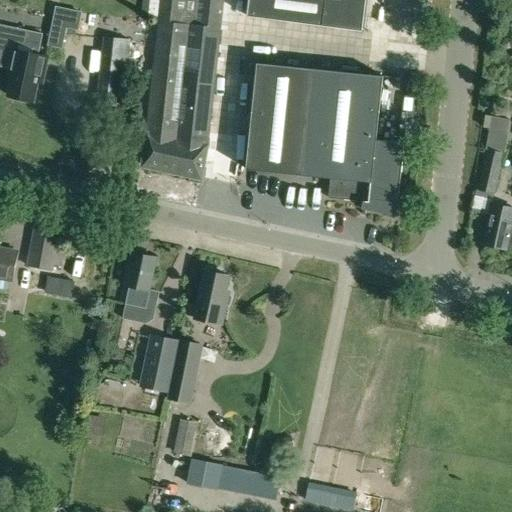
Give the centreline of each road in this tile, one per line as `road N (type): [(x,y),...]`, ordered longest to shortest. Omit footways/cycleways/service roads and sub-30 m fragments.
road 1 (residential): [(435,274),(0,177)]
road 2 (unclassified): [(435,274),(463,0)]
